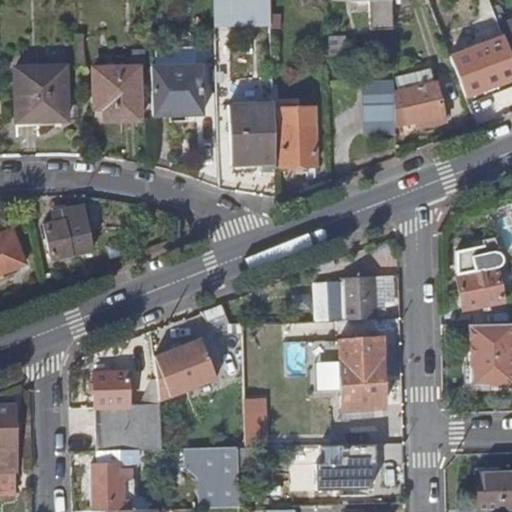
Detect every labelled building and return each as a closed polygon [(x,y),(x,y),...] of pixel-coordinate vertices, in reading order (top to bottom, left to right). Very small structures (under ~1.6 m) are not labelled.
[(268,26),(267,0),(213,0),(214,28),(268,26)] [(391,0),(370,0),(371,25),(392,25),(391,0)] [(511,76),(511,66),(499,34),(445,55),(461,97),(511,76)] [(150,68),(151,118),(203,116),(201,66),(197,67),(196,49),(156,50),(157,68),(150,68)] [(17,119),(65,117),(64,63),(15,64),(17,119)] [(103,123),(139,122),(138,69),(91,70),(90,100),(103,100),(103,123)] [(395,82),(399,95),(430,88),(430,84),(432,79),(431,75),(428,73),(424,73),(421,73),(418,78),(395,82)] [(394,96),(393,76),(365,76),(365,97),(394,97),(394,96)] [(432,88),(430,88),(399,95),(397,96),(394,96),(394,97),(394,116),(395,130),(423,123),(425,130),(441,126),(432,88)] [(394,116),(394,97),(365,97),(365,116),(394,116)] [(274,174),(272,130),(272,109),(272,106),(229,108),(231,175),(274,174)] [(272,109),(272,130),(280,129),(281,168),(314,167),(312,109),(272,109)] [(46,226),(54,260),(92,251),(82,208),(52,214),(53,224),(46,226)] [(11,226),(0,230),(0,270),(24,261),(11,226)] [(457,276),(456,276),(464,311),(501,302),(494,268),(496,267),(499,265),(500,262),(500,261),(500,259),(499,257),(498,256),(496,254),(495,254),(493,253),(491,254),(488,241),(460,247),(457,276)] [(331,319),(375,318),(374,300),(369,300),(368,277),(341,277),(342,281),(330,281),(331,319)] [(511,323),(469,325),(471,388),(511,386),(511,323)] [(205,336),(159,354),(160,399),(221,376),(205,336)] [(338,337),(339,406),(382,404),(381,336),(338,337)] [(338,360),(317,361),(318,387),(338,387),(338,360)] [(162,448),(160,401),(130,402),(129,366),(96,367),(98,449),(100,449),(141,448),(162,448)] [(0,495),(17,495),(14,403),(0,403),(0,495)] [(236,448),(186,444),(185,458),(209,460),(209,464),(234,466),(236,448)] [(141,448),(100,449),(100,461),(94,461),(95,507),(104,507),(125,506),(125,461),(141,460),(141,448)] [(371,495),(389,495),(388,449),(345,450),(345,466),(371,466),(371,495)] [(475,511),(485,511),(511,511),(511,475),(475,477),(475,511)] [(345,496),(355,496),(355,481),(345,481),(345,496)]
